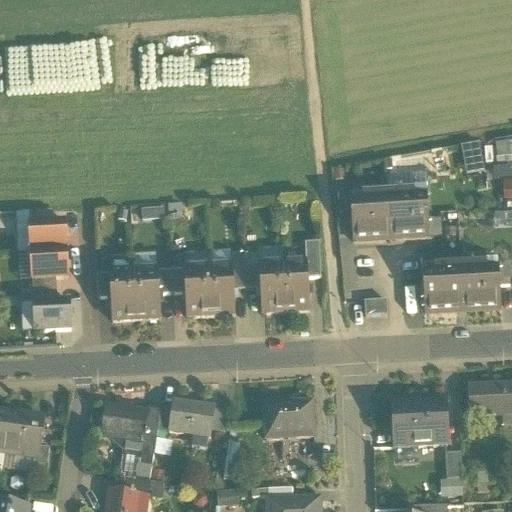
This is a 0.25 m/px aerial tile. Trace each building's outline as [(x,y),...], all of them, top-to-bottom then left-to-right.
[(462,148),(467,179),(486,176),(480,145),(462,148)] [(350,199),(353,245),(429,240),(426,195),(350,199)] [(182,209),(167,209),(168,225),(180,225),(183,221),(182,209)] [(141,214),(142,225),(164,224),(163,213),(141,214)] [(28,216),(29,228),(53,227),(52,215),(28,216)] [(29,230),(29,228),(28,216),(16,217),(17,230),(29,230)] [(18,257),(30,256),(66,254),(65,226),(53,227),(29,228),(29,230),(17,230),(18,257)] [(307,268),(308,284),(321,283),(319,247),(305,248),(306,268),(307,268)] [(258,253),(258,259),(259,270),(283,269),(282,252),(258,253)] [(68,282),(66,254),(30,256),(32,284),(56,283),(68,282)] [(208,256),(208,273),(231,272),(230,260),(230,255),(208,256)] [(32,284),(30,256),(18,257),(20,285),(32,284)] [(208,273),(208,256),(183,257),(184,274),(208,273)] [(133,277),(157,276),(156,259),(132,260),(133,277)] [(234,296),(247,295),(245,271),(245,259),(230,260),(231,272),(232,272),(234,296)] [(258,259),(245,259),(245,271),(259,270),(258,259)] [(306,268),(283,269),(286,317),(310,316),(308,284),(307,268),(306,268)] [(422,272),(424,317),(501,313),(498,268),(422,272)] [(262,318),(286,317),(283,269),(259,270),(260,294),(262,318)] [(259,270),(245,271),(247,295),(260,294),(259,270)] [(231,272),(208,273),(211,321),(235,320),(234,296),(232,272),(231,272)] [(187,322),(211,321),(208,273),(184,274),(185,298),(187,322)] [(171,275),(172,299),(185,298),(184,274),(171,275)] [(157,276),(159,300),(172,299),(171,275),(157,276)] [(157,276),(133,277),(136,325),(160,324),(159,300),(157,276)] [(112,326),(136,325),(133,277),(109,278),(110,302),(112,326)] [(96,279),(97,303),(110,302),(109,278),(96,279)] [(57,307),(56,295),(56,283),(32,284),(33,296),(33,308),(57,307)] [(364,306),(365,320),(388,319),(387,305),(364,306)] [(33,308),(35,336),(71,334),(69,306),(57,307),(33,308)] [(35,336),(33,308),(21,308),(22,337),(35,336)] [(469,391),(470,420),(502,418),(511,417),(511,390),(487,392),(486,390),(469,391)] [(417,445),(417,451),(447,449),(444,406),(392,409),(394,446),(417,445)] [(168,437),(208,443),(210,431),(213,413),(211,413),(172,407),(172,411),(168,437)] [(264,409),(266,446),(314,444),(312,407),(264,409)] [(161,409),(160,415),(157,435),(168,437),(172,411),(161,409)] [(210,431),(225,434),(230,412),(211,409),(211,413),(213,413),(210,431)] [(101,440),(142,446),(146,417),(105,411),(101,440)] [(151,471),(157,435),(160,415),(147,413),(146,417),(142,446),(138,469),(151,471)] [(511,417),(502,418),(502,430),(511,429),(511,417)] [(0,457),(4,458),(9,423),(0,421),(0,457)] [(21,425),(9,423),(4,458),(33,464),(35,464),(35,462),(37,451),(41,424),(22,421),(21,425)] [(31,478),(44,480),(48,453),(37,451),(35,462),(35,464),(33,464),(31,478)] [(445,458),(447,484),(462,483),(460,457),(445,458)] [(138,502),(147,503),(149,487),(141,485),(123,483),(120,497),(139,500),(138,502)] [(268,493),(268,505),(292,504),(291,492),(268,493)] [(136,511),(138,502),(139,500),(120,497),(110,496),(107,511),(136,511)] [(1,511),(28,511),(30,504),(3,501),(1,511)]
